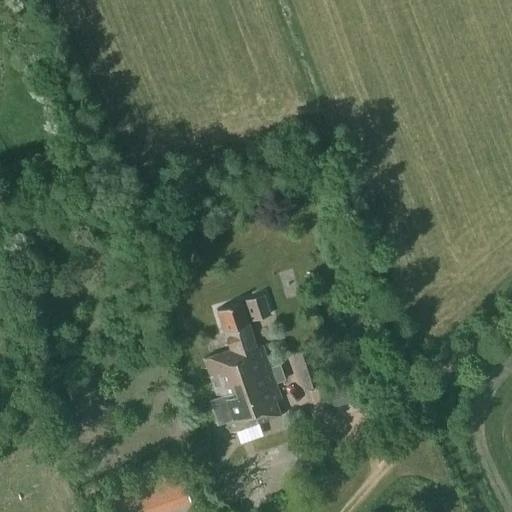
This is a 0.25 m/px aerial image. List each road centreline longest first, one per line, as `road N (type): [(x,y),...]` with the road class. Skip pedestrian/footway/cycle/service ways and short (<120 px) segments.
road 1 (track): [(325,435),(442,378),(461,351),(511,313)]
road 2 (track): [(442,378),(425,415),(343,511)]
